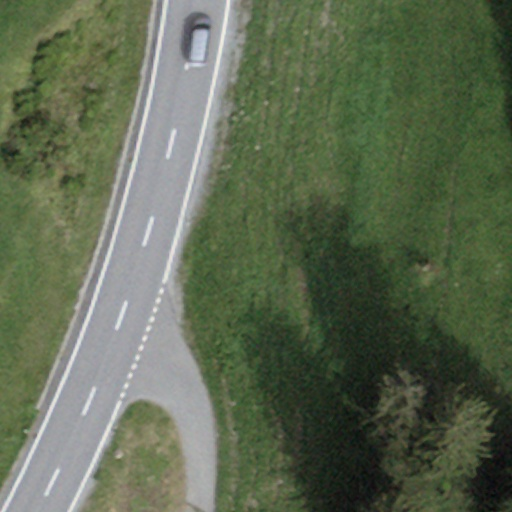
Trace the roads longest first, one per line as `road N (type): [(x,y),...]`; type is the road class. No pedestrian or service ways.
road 1 (secondary): [(196,0),(170,142),(118,326),(38,511)]
road 2 (track): [(118,326),(173,380),(193,413),(202,484),(195,511)]
